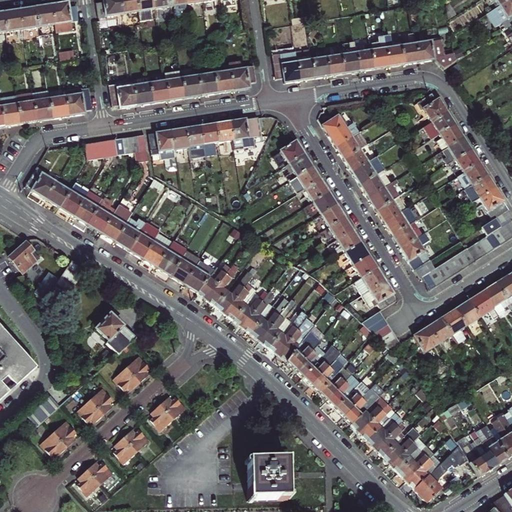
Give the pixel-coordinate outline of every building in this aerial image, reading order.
[(102,0),(103,4),(96,5),(98,19),(122,16),(119,0),(102,0)] [(138,13),(135,0),(119,0),(122,16),(138,13)] [(135,0),(138,13),(139,22),(155,20),(154,11),(152,0),(135,0)] [(152,0),(154,11),(170,8),(168,0),(152,0)] [(168,0),(170,8),(171,17),(188,15),(187,6),(186,0),(168,0)] [(511,0),(508,0),(498,7),(485,15),(493,29),(501,24),(505,31),(511,26),(511,0)] [(67,4),(50,7),(53,26),(79,22),(76,8),(68,9),(67,4)] [(450,6),(434,12),(439,24),(454,18),(450,6)] [(50,7),(34,9),(37,29),(53,26),(50,7)] [(34,9),(18,12),(21,31),(37,29),(34,9)] [(2,14),(5,34),(21,31),(18,12),(2,14)] [(390,34),(384,35),(389,69),(395,68),(404,67),(401,46),(392,47),(390,34)] [(379,49),(370,50),(374,71),(389,69),(384,35),(377,36),(379,49)] [(415,43),(418,64),(434,62),(443,71),(453,64),(452,54),(444,55),(441,39),(415,43)] [(415,43),(401,46),(404,67),(418,64),(415,43)] [(370,50),(356,52),(359,73),(374,71),(370,50)] [(341,55),(344,76),(359,73),(356,52),(341,55)] [(300,82),(296,58),(295,53),(273,57),(276,81),(283,79),(284,85),(300,82)] [(326,57),(329,78),(344,76),(341,55),(326,57)] [(315,80),(311,59),(311,56),(296,58),(300,82),(315,80)] [(329,78),(326,57),(311,59),(315,80),(329,78)] [(233,93),(249,90),(249,86),(256,84),(253,67),(246,69),(246,70),(241,71),(240,64),(228,66),(230,73),(233,93)] [(233,93),(230,73),(214,75),(217,95),(233,93)] [(168,103),(185,100),(182,80),(180,74),(164,76),(165,83),(168,103)] [(201,98),(217,95),(214,75),(198,78),(201,98)] [(182,80),(185,100),(191,99),(201,98),(198,78),(182,80)] [(133,88),(136,108),(152,105),(149,85),(148,81),(135,83),(135,87),(133,88)] [(165,83),(149,85),(152,105),(168,103),(165,83)] [(116,88),(109,89),(112,109),(119,108),(120,110),(136,108),(133,88),(117,90),(116,88)] [(92,112),(89,91),(81,92),(81,90),(64,93),(64,98),(67,118),(85,116),(84,113),(92,112)] [(46,91),(31,93),(35,123),(51,121),(48,101),(46,91)] [(31,93),(15,96),(20,125),(35,123),(31,93)] [(0,108),(3,128),(20,125),(15,96),(0,98),(0,108)] [(429,124),(446,114),(437,100),(435,102),(432,96),(417,105),(429,124)] [(51,121),(67,118),(64,98),(48,101),(51,121)] [(353,123),(347,112),(339,117),(346,128),(353,123)] [(454,127),(446,114),(429,124),(437,137),(454,127)] [(339,116),(321,127),(335,149),(359,133),(353,123),(346,128),(339,117),(339,116)] [(257,120),(230,124),(233,143),(235,153),(243,152),(243,151),(253,150),(252,140),(261,139),(257,120)] [(215,126),(218,145),(233,143),(230,124),(215,126)] [(220,156),(218,145),(215,126),(201,128),(205,158),(220,156)] [(459,135),(454,127),(437,137),(440,142),(435,145),(440,153),(462,140),(459,135)] [(205,158),(201,128),(194,129),(186,130),(189,150),(191,160),(205,158)] [(189,150),(186,130),(171,133),(174,152),(189,150)] [(342,161),(363,148),(369,144),(362,131),(359,133),(335,149),(339,156),(342,161)] [(174,152),(171,133),(149,136),(152,158),(159,156),(164,157),(165,164),(166,165),(169,167),(171,167),(177,167),(174,152)] [(144,137),(136,138),(139,154),(146,153),(144,137)] [(139,154),(136,138),(129,139),(131,155),(135,154),(139,154)] [(131,155),(129,139),(122,140),(124,156),(131,155)] [(124,156),(122,140),(114,141),(117,157),(119,157),(124,156)] [(462,140),(440,153),(444,160),(441,163),(444,169),(454,163),(471,152),(462,140)] [(117,157),(114,141),(107,143),(109,158),(117,157)] [(109,158),(107,143),(99,144),(101,159),(104,159),(109,158)] [(279,153),(288,166),(303,156),(295,143),(279,153)] [(101,159),(99,144),(92,145),(94,160),(101,159)] [(94,160),(92,145),(85,146),(87,161),(90,161),(94,160)] [(351,174),(368,163),(371,161),(363,148),(342,161),(351,174)] [(471,152),(454,163),(462,176),(479,165),(471,152)] [(148,163),(146,153),(139,154),(135,154),(137,165),(148,163)] [(303,156),(288,166),(295,178),(311,168),(308,163),(303,156)] [(359,187),(376,176),(368,163),(351,174),(359,187)] [(479,165),(462,176),(470,188),(487,178),(479,165)] [(311,168),(295,178),(288,183),(296,196),(304,191),(319,181),(311,168)] [(384,171),(376,176),(359,187),(367,200),(392,184),(384,171)] [(24,189),(45,202),(56,185),(35,172),(24,189)] [(487,178),(470,188),(462,193),(470,205),(478,200),(494,190),(487,178)] [(165,185),(156,179),(153,183),(163,189),(165,185)] [(319,181),(304,191),(312,204),(327,194),(319,181)] [(367,200),(375,212),(394,200),(388,190),(394,187),(392,184),(367,200)] [(45,202),(59,210),(70,193),(56,185),(45,202)] [(70,193),(59,210),(73,219),(83,202),(86,198),(72,189),(70,193)] [(494,221),(508,212),(494,190),(478,200),(492,222),(494,221)] [(86,198),(83,202),(88,204),(92,197),(88,194),(86,198)] [(327,194),(312,204),(320,217),(336,206),(327,194)] [(83,202),(73,219),(87,227),(102,203),(92,197),(88,204),(83,202)] [(394,200),(375,212),(383,225),(404,212),(396,199),(394,200)] [(87,227),(101,236),(115,212),(111,210),(114,206),(104,200),(102,203),(87,227)] [(320,217),(312,204),(305,208),(313,221),(320,217)] [(320,217),(328,229),(344,219),(341,215),(336,206),(320,217)] [(101,236),(115,244),(130,221),(132,218),(117,209),(115,212),(101,236)] [(404,212),(383,225),(391,237),(408,227),(414,223),(406,211),(404,212)] [(511,217),(508,212),(494,221),(498,227),(510,220),(511,218),(511,217)] [(344,219),(328,229),(336,242),(351,231),(344,219)] [(130,221),(115,244),(129,253),(146,226),(139,222),(137,225),(130,221)] [(142,261),(158,235),(159,235),(146,226),(129,253),(142,261)] [(511,239),(511,237),(505,226),(499,230),(506,243),(511,239)] [(408,227),(391,237),(396,244),(400,250),(416,239),(408,227)] [(499,230),(492,234),(500,247),(506,243),(499,230)] [(351,231),(336,242),(344,254),(360,244),(356,238),(351,231)] [(416,239),(400,250),(413,272),(417,270),(430,261),(421,246),(428,241),(424,234),(416,239)] [(500,247),(492,234),(486,238),(494,251),(500,247)] [(156,270),(173,244),(158,235),(142,261),(156,270)] [(486,238),(480,242),(488,255),(494,251),(486,238)] [(480,242),(473,246),(481,259),(488,255),(480,242)] [(9,259),(18,270),(22,274),(39,260),(35,255),(25,244),(9,259)] [(186,253),(173,244),(156,270),(170,278),(185,255),(186,253)] [(360,244),(344,254),(352,267),(368,257),(360,244)] [(473,246),(466,250),(475,263),(481,259),(473,246)] [(466,250),(460,254),(468,267),(475,263),(466,250)] [(468,267),(460,254),(454,258),(462,271),(468,267)] [(199,264),(185,255),(170,278),(184,287),(194,271),(199,264)] [(368,257),(352,267),(360,279),(376,269),(368,257)] [(454,258),(447,262),(456,275),(462,271),(454,258)] [(417,270),(422,278),(428,274),(435,270),(436,270),(430,261),(417,270)] [(447,262),(441,266),(449,279),(456,275),(447,262)] [(58,308),(86,272),(72,263),(61,277),(51,269),(36,290),(58,308)] [(449,279),(441,266),(436,270),(435,270),(443,283),(449,279)] [(234,267),(230,272),(206,302),(215,309),(228,292),(224,289),(238,270),(234,267)] [(209,280),(197,295),(206,302),(230,272),(226,269),(221,274),(220,273),(212,282),(209,280)] [(360,279),(368,292),(384,282),(376,269),(360,279)] [(245,288),(256,273),(253,270),(241,285),(245,288)] [(417,270),(413,272),(419,280),(422,278),(417,270)] [(435,270),(428,274),(437,287),(443,283),(435,270)] [(194,271),(184,287),(197,295),(209,280),(194,271)] [(233,323),(252,298),(248,294),(261,277),(256,273),(245,288),(243,291),(224,316),(233,323)] [(422,278),(430,291),(437,287),(428,274),(422,278)] [(511,283),(508,277),(495,285),(506,302),(511,298),(511,283)] [(384,282),(368,292),(381,312),(397,302),(384,282)] [(482,294),(492,310),(506,302),(495,285),(482,294)] [(224,316),(243,291),(238,287),(231,295),(228,292),(215,309),(224,316)] [(255,300),(252,298),(233,323),(241,330),(267,297),(261,292),(255,300)] [(272,309),(273,307),(268,303),(274,296),(270,293),(267,297),(241,330),(250,336),(272,309)] [(492,310),(482,294),(468,302),(479,319),(492,310)] [(272,309),(250,336),(259,343),(286,308),(288,305),(283,301),(275,311),(272,309)] [(479,319),(468,302),(455,311),(466,328),(479,319)] [(259,343),(268,350),(288,325),(284,322),(291,312),(286,308),(259,343)] [(466,328),(455,311),(447,315),(441,320),(452,336),(466,328)] [(120,355),(139,338),(115,312),(99,327),(110,339),(108,341),(120,355)] [(384,319),(380,313),(362,325),(363,326),(367,330),(384,319)] [(276,357),(286,364),(299,347),(294,344),(306,329),(304,328),(313,316),(310,314),(303,322),(276,357)] [(288,325),(268,350),(276,357),(303,322),(299,319),(292,328),(288,325)] [(384,319),(367,330),(369,332),(372,334),(373,336),(388,326),(384,319)] [(452,336),(441,320),(427,328),(438,345),(452,336)] [(388,326),(373,336),(378,341),(392,332),(388,326)] [(438,345),(427,328),(413,338),(424,354),(438,345)] [(0,409),(38,375),(0,332),(0,409)] [(286,364),(293,371),(312,352),(319,343),(321,339),(310,332),(299,347),(286,364)] [(381,343),(384,347),(397,339),(392,332),(378,341),(381,343)] [(397,339),(384,347),(390,352),(401,345),(397,339)] [(293,371),(302,379),(320,361),(328,350),(319,343),(312,352),(293,371)] [(370,343),(364,350),(370,356),(376,349),(370,343)] [(320,361),(302,379),(310,387),(330,367),(338,358),(340,355),(335,350),(324,363),(320,361)] [(399,362),(390,352),(386,356),(395,365),(399,362)] [(127,369),(140,384),(149,376),(145,371),(149,368),(139,358),(127,369)] [(330,367),(310,387),(319,395),(334,379),(346,365),(338,358),(330,367)] [(363,363),(359,368),(363,372),(368,367),(363,363)] [(346,365),(334,379),(342,386),(354,373),(346,365)] [(127,388),(131,392),(140,384),(127,369),(114,381),(123,391),(127,388)] [(334,410),(350,394),(346,390),(359,378),(354,373),(342,386),(326,402),(334,410)] [(499,379),(489,385),(492,389),(504,382),(501,377),(499,379)] [(334,379),(319,395),(326,402),(342,386),(334,379)] [(350,394),(334,410),(343,418),(369,391),(361,383),(350,394)] [(494,391),(492,389),(489,385),(486,387),(490,394),(494,391)] [(369,391),(343,418),(351,426),(379,399),(371,390),(369,391)] [(103,391),(90,402),(103,417),(113,408),(109,404),(112,401),(103,391)] [(37,429),(59,409),(51,398),(28,418),(37,429)] [(169,398),(160,407),(173,422),(185,410),(176,400),(173,403),(169,398)] [(379,399),(351,426),(359,435),(385,409),(387,407),(379,399)] [(467,399),(457,406),(460,410),(470,404),(467,399)] [(90,421),(94,425),(103,417),(90,402),(77,413),(87,424),(90,421)] [(173,422),(160,407),(150,415),(154,419),(151,422),(160,433),(173,422)] [(359,435),(367,442),(393,417),(385,409),(359,435)] [(508,461),(511,457),(511,443),(497,420),(489,409),(484,412),(502,440),(496,443),(508,461)] [(511,419),(509,415),(504,418),(503,416),(497,420),(511,443),(511,419)] [(367,442),(374,450),(401,425),(393,417),(367,442)] [(67,423),(54,435),(67,449),(76,441),(72,437),(76,434),(67,423)] [(487,442),(482,445),(497,468),(508,461),(496,443),(483,423),(477,427),(487,442)] [(401,425),(374,450),(383,459),(404,437),(401,434),(405,430),(401,425)] [(383,459),(390,467),(413,445),(421,437),(413,429),(404,437),(383,459)] [(136,436),(132,432),(123,440),(136,455),(149,443),(139,433),(136,436)] [(497,468),(482,445),(475,434),(472,436),(480,449),(475,453),(488,473),(497,468)] [(41,446),(46,452),(50,457),(54,453),(58,458),(67,449),(54,435),(41,446)] [(218,507),(234,507),(234,450),(233,436),(216,436),(218,507)] [(136,455),(123,440),(114,448),(118,452),(114,455),(123,466),(136,455)] [(413,461),(398,475),(406,483),(428,461),(443,447),(438,442),(415,464),(413,461)] [(413,445),(390,467),(398,475),(413,461),(410,458),(418,450),(413,445)] [(488,473),(475,453),(474,451),(470,454),(463,445),(458,448),(464,457),(468,463),(479,479),(488,473)] [(451,454),(460,467),(468,463),(464,457),(458,448),(451,454)] [(248,502),(287,501),(287,461),(248,462),(248,502)] [(406,483),(414,491),(429,477),(425,473),(433,466),(428,461),(406,483)] [(99,469),(95,464),(86,472),(100,487),(113,475),(104,465),(99,469)] [(440,479),(446,469),(439,465),(432,475),(440,479)] [(100,487),(86,472),(77,480),(81,485),(77,489),(86,499),(100,487)] [(427,505),(442,490),(429,477),(414,491),(427,505)] [(511,511),(511,507),(506,499),(491,508),(493,511),(511,511)]
